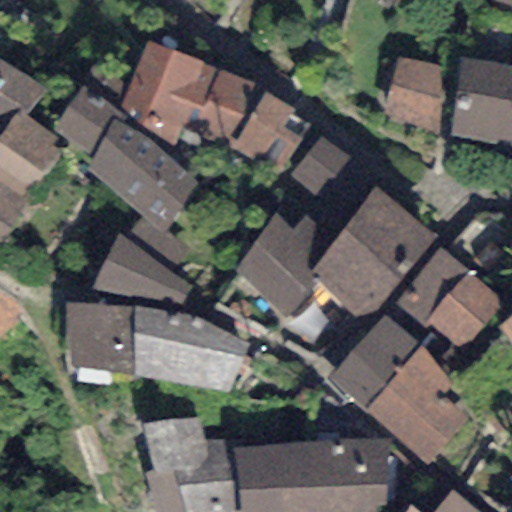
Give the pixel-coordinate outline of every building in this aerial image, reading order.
[(511,0),(485,0),(511,8),(511,0)] [(147,43),(121,108),(174,146),(181,124),(228,140),(258,87),(200,65),(202,60),(147,43)] [(448,134),(457,74),(396,59),(380,117),(448,134)] [(511,142),(511,67),(459,60),(457,74),(448,134),(448,138),(496,145),(497,141),(511,142)] [(43,89),(0,61),(0,137),(18,112),(25,116),(43,89)] [(83,89),(54,130),(92,159),(85,167),(141,219),(159,235),(163,229),(198,186),(122,123),(128,118),(83,89)] [(294,110),(264,93),(231,149),(278,174),(311,129),(291,114),(294,110)] [(25,116),(18,112),(0,137),(0,187),(21,203),(63,144),(25,116)] [(279,195),(288,200),(336,239),(376,186),(321,138),(279,195)] [(365,326),(436,237),(376,186),(336,239),(288,200),(235,272),(286,317),(317,284),(365,326)] [(0,240),(29,206),(21,203),(0,187),(0,240)] [(141,219),(123,239),(174,275),(191,254),(163,229),(159,235),(141,219)] [(123,239),(117,235),(91,291),(179,307),(189,285),(174,275),(123,239)] [(425,329),(430,323),(469,273),(437,247),(392,302),(425,329)] [(501,299),(469,273),(430,323),(461,349),(501,299)] [(0,342),(24,314),(0,295),(0,342)] [(131,307),(65,305),(70,367),(130,374),(131,307)] [(186,315),(131,307),(130,374),(227,393),(250,344),(186,315)] [(383,315),(325,377),(364,411),(419,346),(383,315)] [(511,315),(498,327),(511,344),(511,315)] [(472,414),(419,346),(364,411),(424,466),(472,414)] [(198,417),(141,426),(148,471),(139,472),(145,511),(233,511),(222,439),(202,442),(198,417)] [(385,440),(231,448),(238,511),(376,511),(377,503),(385,503),(385,440)] [(412,511),(409,510),(407,511),(476,511),(449,491),(432,511),(412,511)]
